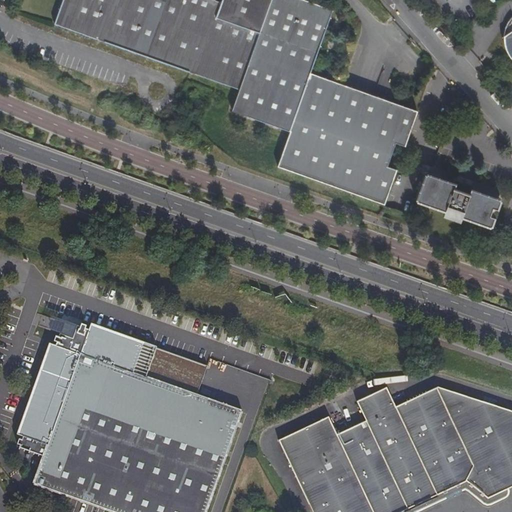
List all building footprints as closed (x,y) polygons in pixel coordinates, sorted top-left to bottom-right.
[(246,73),(271,0),(222,0),(221,2),(215,0),(62,0),(58,13),(54,25),(125,50),(240,90),(246,73)] [(232,111),(289,130),(310,72),(332,9),(305,0),(271,0),(246,73),(240,90),(237,96),(232,111)] [(511,16),(509,20),(505,28),(503,35),(503,39),(504,46),(506,50),(508,55),(511,52),(511,16)] [(416,110),(310,72),(289,130),(276,166),(382,204),(404,142),(416,110)] [(425,172),(415,201),(490,228),(501,199),(471,188),(471,187),(456,182),(456,183),(425,172)] [(44,458),(34,483),(96,507),(111,511),(212,511),(248,411),(198,394),(209,367),(143,343),(91,325),(89,329),(81,326),(81,328),(77,327),(73,340),(60,335),(56,347),(49,345),(17,436),(24,438),(20,449),(44,458)] [(473,466),(437,387),(395,406),(437,496),(451,489),(466,482),(473,466)] [(473,466),(466,482),(480,493),(488,499),(511,487),(511,411),(437,387),(473,466)] [(437,496),(395,406),(385,388),(357,401),(366,418),(408,510),(422,503),(437,496)] [(373,511),(334,433),(326,418),(279,440),(312,511),(373,511)] [(402,511),(408,510),(366,418),(334,433),(373,511),(402,511)]
